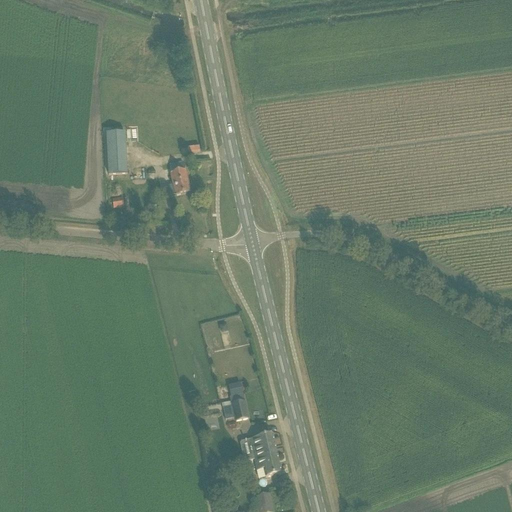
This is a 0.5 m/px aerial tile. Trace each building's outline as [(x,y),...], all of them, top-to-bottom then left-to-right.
[(125,134),(106,135),(108,176),(127,175),(125,134)] [(190,194),(184,164),(170,167),(171,174),(176,197),(190,194)] [(219,326),(221,334),(228,332),(226,324),(219,326)] [(249,420),(245,402),(232,405),(232,408),(236,423),(249,420)] [(250,441),(254,460),(277,455),(272,435),(250,441)] [(282,475),(277,455),(254,460),(257,472),(264,470),(266,479),(282,475)] [(207,461),(209,469),(218,468),(217,460),(207,461)] [(256,499),(259,511),(273,511),(270,496),(256,499)]
